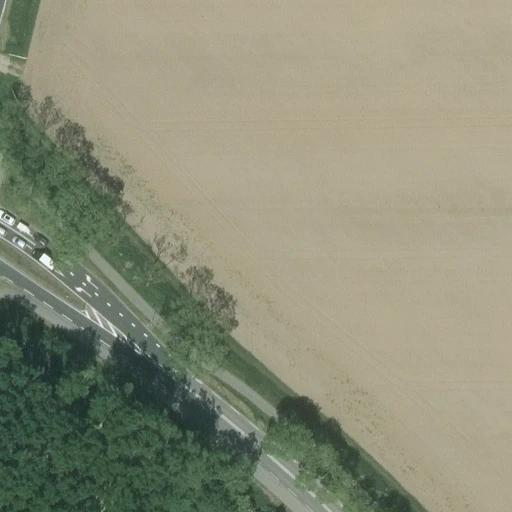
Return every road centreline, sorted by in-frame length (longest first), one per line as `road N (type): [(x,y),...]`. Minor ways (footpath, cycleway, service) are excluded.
road 1 (primary): [(327,511),(187,385),(108,328)]
road 2 (primary): [(108,328),(84,296),(0,233)]
road 3 (primary): [(0,268),(108,328)]
